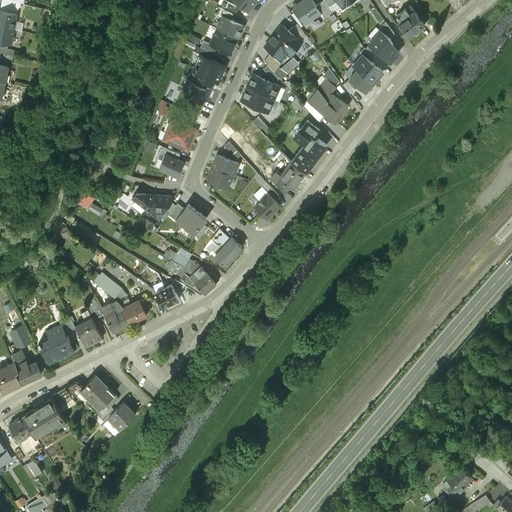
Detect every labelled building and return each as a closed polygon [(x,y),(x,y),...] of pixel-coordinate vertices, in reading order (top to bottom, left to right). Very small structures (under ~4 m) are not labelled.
[(239,8),(223,0),(221,5),(237,13),(239,8)] [(255,0),(233,0),(247,12),(257,1),(255,0)] [(304,0),(294,7),(305,23),(321,12),(316,5),(312,0),(304,0)] [(329,5),(325,0),(323,0),(316,5),(321,12),(324,17),(332,11),(332,9),(329,5)] [(410,6),(398,14),(401,20),(397,23),(406,36),(411,34),(413,34),(415,35),(416,34),(418,33),(419,32),(419,30),(419,29),(424,25),(422,23),(424,21),(420,15),(418,17),(410,6)] [(17,12),(0,9),(0,24),(13,27),(14,18),(16,18),(17,12)] [(233,15),(222,10),(220,15),(223,17),(231,20),(233,15)] [(238,39),(244,26),(231,20),(223,17),(217,30),(238,39)] [(394,34),(386,21),(379,29),(381,30),(389,37),(389,38),(394,34)] [(298,23),(291,28),(289,31),(302,41),(306,36),(307,36),(298,23)] [(13,27),(0,24),(0,40),(9,42),(11,34),(13,34),(14,27),(13,27)] [(291,55),(302,41),(289,31),(283,25),(266,46),(281,59),(287,52),(291,55)] [(231,54),(238,39),(217,30),(210,45),(219,49),(231,54)] [(389,37),(381,30),(369,43),(370,44),(379,52),(390,62),(399,51),(389,38),(389,37)] [(9,42),(0,40),(0,51),(8,53),(15,55),(15,48),(8,47),(9,42)] [(219,49),(210,45),(204,42),(200,49),(212,54),(216,56),(219,49)] [(379,52),(370,44),(366,48),(375,56),(379,52)] [(366,48),(365,48),(365,47),(360,52),(363,54),(371,61),(375,56),(366,48)] [(212,54),(200,49),(198,55),(200,56),(200,55),(210,60),(212,54)] [(281,64),(269,54),(264,61),(275,72),(281,64)] [(371,61),(363,54),(353,65),(358,69),(373,83),(383,71),(371,61)] [(191,77),(209,85),(216,88),(225,67),(210,60),(200,55),(200,56),(191,76),(191,77)] [(339,80),(329,67),(324,74),(327,78),(335,85),(339,80)] [(373,83),(358,69),(350,78),(355,83),(366,92),(373,83)] [(280,86),(253,74),(247,87),(274,100),(280,86)] [(208,87),(209,85),(191,77),(191,76),(189,75),(182,90),(209,102),(215,90),(208,87)] [(349,105),(330,91),(335,85),(327,78),(318,88),(328,101),(343,113),(349,105)] [(352,87),(348,80),(343,84),(350,94),(355,90),(352,87)] [(274,100),(247,87),(241,100),(269,113),(274,100)] [(343,113),(328,101),(318,88),(315,91),(308,100),(325,113),(336,122),(343,113)] [(325,113),(308,100),(304,104),(318,118),(321,114),(323,115),(325,113)] [(197,131),(172,121),(166,135),(169,136),(166,143),(188,152),(193,140),(191,139),(192,137),(194,138),(197,131)] [(10,125),(0,122),(0,130),(2,131),(10,125)] [(292,161),(306,172),(326,145),(312,134),(292,161)] [(237,150),(229,142),(224,146),(233,154),(237,150)] [(180,155),(163,149),(161,154),(165,156),(178,161),(180,155)] [(237,150),(233,154),(237,159),(241,155),(239,153),(237,150)] [(217,155),(213,166),(233,174),(234,175),(239,163),(217,155)] [(159,170),(178,177),(184,163),(178,161),(165,156),(159,170)] [(294,188),(306,172),(292,161),(289,159),(287,157),(270,179),(286,190),(290,185),(294,188)] [(228,188),(233,174),(213,166),(207,180),(228,188)] [(256,172),(253,174),(260,184),(264,181),(256,172)] [(93,198),(81,191),(74,202),(86,210),(93,198)] [(256,206),(267,218),(281,206),(269,193),(256,206)] [(133,200),(158,219),(160,216),(171,202),(172,197),(137,195),(133,200)] [(171,202),(160,216),(165,220),(169,215),(176,205),(171,202)] [(176,205),(169,215),(176,220),(185,209),(178,204),(176,205)] [(176,220),(176,221),(195,234),(203,223),(207,218),(188,205),(185,209),(176,220)] [(153,224),(147,221),(144,227),(150,230),(153,224)] [(203,223),(195,234),(199,238),(208,227),(203,223)] [(231,238),(220,228),(212,238),(219,244),(222,247),(231,238)] [(239,249),(242,246),(232,237),(231,238),(222,247),(219,244),(212,251),(216,254),(215,255),(224,264),(228,261),(229,262),(240,250),(239,249)] [(49,247),(44,251),(51,259),(56,255),(49,247)] [(156,271),(146,266),(138,278),(147,285),(156,271)] [(219,280),(210,271),(208,274),(216,283),(219,280)] [(123,288),(102,272),(94,282),(117,299),(126,294),(123,288)] [(193,278),(184,272),(183,274),(184,275),(181,279),(189,284),(193,278)] [(206,272),(200,277),(211,288),(216,283),(208,274),(206,272)] [(205,293),(211,288),(200,277),(197,274),(193,278),(189,284),(198,289),(199,287),(205,293)] [(157,292),(164,307),(179,299),(177,294),(179,293),(177,288),(175,289),(172,284),(157,292)] [(99,301),(89,286),(88,286),(87,286),(86,285),(85,285),(84,286),(83,287),(82,288),(82,289),(80,292),(93,305),(93,306),(99,317),(104,314),(105,313),(99,301)] [(142,298),(123,308),(130,323),(131,324),(148,315),(144,308),(146,305),(145,304),(145,302),(147,302),(144,297),(142,298)] [(120,302),(117,299),(111,303),(114,309),(105,313),(104,314),(114,331),(130,323),(123,308),(120,302)] [(93,306),(93,305),(87,308),(92,318),(93,320),(99,317),(93,306)] [(71,318),(61,322),(61,325),(62,324),(67,333),(76,328),(71,318)] [(92,318),(76,326),(86,345),(87,344),(88,346),(95,343),(94,341),(95,342),(102,338),(93,320),(92,318)] [(67,333),(62,324),(61,325),(46,332),(50,340),(42,345),(40,343),(39,344),(50,364),(50,363),(67,354),(67,355),(75,351),(67,333)] [(23,327),(11,333),(19,349),(31,342),(23,327)] [(36,362),(28,366),(21,350),(12,354),(15,361),(19,370),(16,371),(22,383),(41,374),(36,362)] [(15,361),(7,365),(8,366),(0,370),(0,385),(3,392),(22,383),(16,371),(19,370),(15,361)] [(108,387),(101,380),(102,380),(103,379),(102,378),(101,379),(95,373),(88,381),(88,382),(84,386),(81,389),(82,390),(83,389),(90,396),(89,397),(100,408),(115,393),(108,386),(108,387)] [(51,395),(52,397),(58,407),(73,398),(81,389),(84,386),(78,381),(67,386),(51,395)] [(52,397),(23,415),(33,431),(35,434),(42,430),(43,432),(58,423),(59,425),(67,421),(58,407),(52,397)] [(114,419),(122,427),(136,413),(124,401),(111,414),(115,418),(114,419)] [(33,431),(23,415),(16,419),(17,420),(9,424),(15,434),(13,435),(17,443),(28,436),(28,435),(33,431)] [(0,462),(10,456),(0,439),(0,462)] [(461,461),(448,474),(461,487),(467,481),(465,479),(472,472),(461,461)] [(28,462),(23,465),(29,476),(34,473),(28,462)] [(441,505),(432,491),(421,497),(422,497),(430,511),(441,505)] [(486,491),(475,498),(480,505),(490,497),(486,491)] [(24,504),(27,511),(40,511),(53,506),(47,493),(24,504)] [(511,498),(506,493),(501,498),(498,496),(494,501),(505,511),(507,511),(511,507),(511,498)] [(429,511),(430,511),(422,497),(418,500),(425,511),(429,511)] [(475,498),(461,506),(465,511),(470,511),(480,505),(475,498)]
